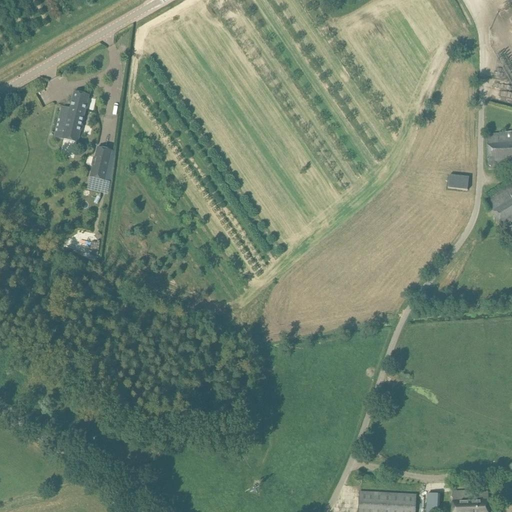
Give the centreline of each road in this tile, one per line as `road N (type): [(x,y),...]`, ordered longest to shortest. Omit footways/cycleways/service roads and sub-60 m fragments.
road 1 (unclassified): [(323,511),(344,477),(397,330),(477,210),(485,42),(471,0)]
road 2 (tertiary): [(0,91),(162,0)]
road 3 (tertiary): [(145,511),(98,467),(0,403)]
